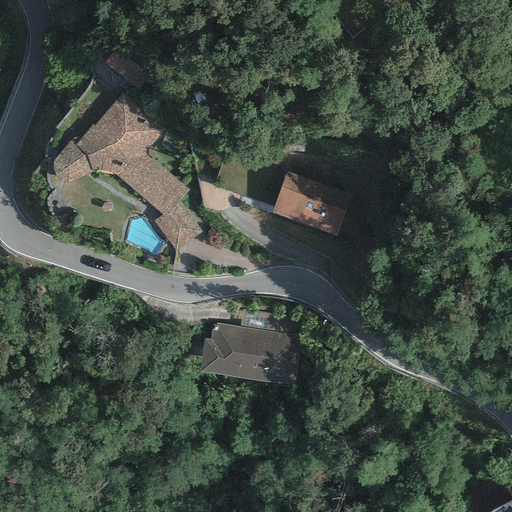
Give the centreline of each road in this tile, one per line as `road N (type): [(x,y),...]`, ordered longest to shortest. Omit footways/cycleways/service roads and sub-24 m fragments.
road 1 (tertiary): [(0,206),(29,240),(170,286),(302,284),(380,344),(474,390),(511,420)]
road 2 (tertiary): [(31,0),(41,46),(0,165)]
